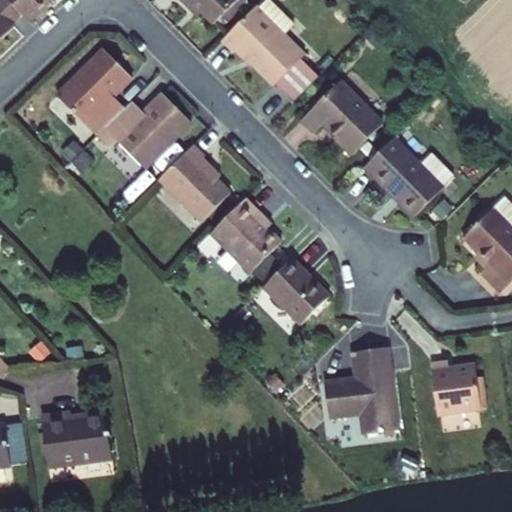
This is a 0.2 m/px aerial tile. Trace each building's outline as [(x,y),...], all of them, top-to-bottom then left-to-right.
[(0,0),(0,37),(18,21),(16,20),(26,11),(32,18),(51,0),(0,0)] [(191,0),(198,6),(201,3),(222,25),(247,0),(191,0)] [(267,6),(231,41),(243,53),(246,50),(284,88),(317,55),(295,34),(304,25),(279,0),(276,0),(269,8),(267,6)] [(114,99),(119,94),(138,75),(110,46),(62,93),(103,134),(126,112),(114,99)] [(350,82),(310,122),(323,134),(334,123),(348,137),(346,139),(362,156),(393,125),(350,82)] [(145,116),(134,104),(131,107),(126,112),(103,134),(116,147),(123,140),(151,168),(199,121),(170,92),(150,111),(145,116)] [(131,107),(119,94),(114,99),(126,112),(131,107)] [(145,116),(150,111),(138,99),(134,104),(145,116)] [(401,136),(370,167),(409,208),(450,166),(428,143),(418,153),(401,136)] [(202,143),(166,178),(209,221),(239,192),(208,161),(213,156),(202,143)] [(252,197),(216,233),(255,273),(287,242),(264,218),(268,214),(252,197)] [(511,209),(506,204),(466,244),(490,268),(480,278),(500,298),(511,286),(511,209)] [(336,297),(297,258),(269,286),(308,325),(336,297)] [(390,345),(354,350),(358,381),(345,383),(345,379),(330,380),(326,383),(331,417),(349,415),(349,411),(362,409),(365,434),(401,430),(390,345)] [(450,361),(432,363),(440,416),(486,410),(479,363),(451,367),(450,361)] [(52,421),(56,453),(59,473),(120,465),(115,419),(91,422),(92,427),(82,429),(80,417),(52,421)] [(0,475),(18,473),(13,431),(0,432),(0,475)]
